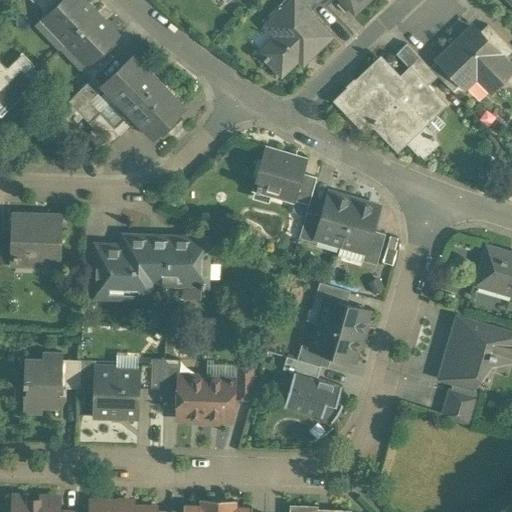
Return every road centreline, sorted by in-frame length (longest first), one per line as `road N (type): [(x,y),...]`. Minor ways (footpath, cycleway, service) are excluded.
road 1 (residential): [(433,191),(371,417),(340,464),(304,471),(0,464)]
road 2 (residential): [(247,98),(144,184),(0,183)]
road 3 (residential): [(415,0),(282,118)]
road 4 (residential): [(433,191),(282,118)]
road 5 (residential): [(247,98),(131,0)]
